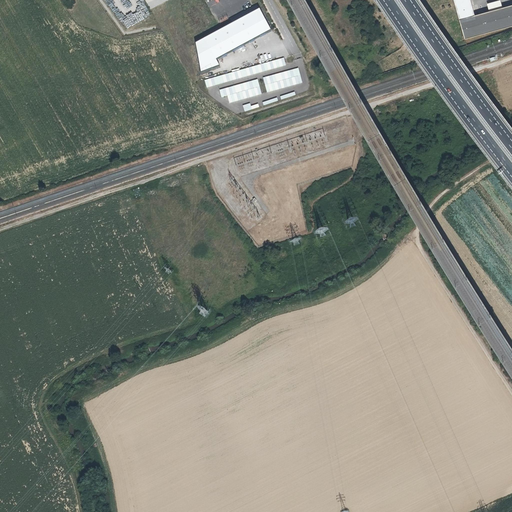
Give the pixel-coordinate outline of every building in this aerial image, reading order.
[(511,5),(477,16),(472,0),(455,0),(466,40),(511,27),(511,5)] [(263,12),(209,41),(219,61),(274,32),(263,12)] [(264,78),(268,93),(304,84),(300,69),(264,78)] [(228,96),(230,103),(263,95),(259,80),(220,90),(222,98),(228,96)] [(251,104),(244,106),(246,112),(260,108),(259,104),(252,107),(251,104)] [(231,342),(250,333),(246,322),(226,331),(231,342)]
